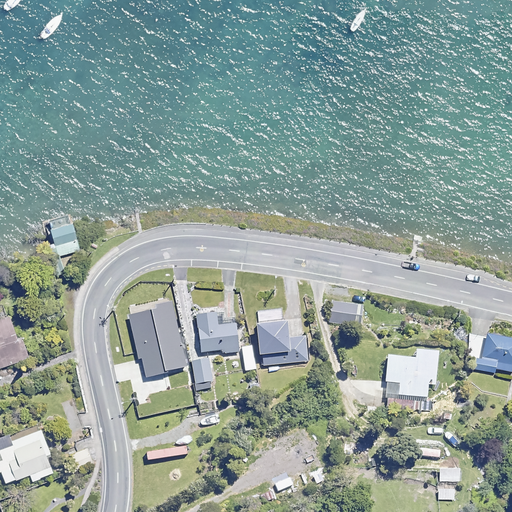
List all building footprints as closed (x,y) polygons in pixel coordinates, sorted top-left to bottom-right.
[(79,250),(70,215),(49,221),(58,255),(79,250)] [(362,306),(332,303),(330,321),(360,324),(362,306)] [(224,319),(222,311),(196,314),(202,353),(221,350),(222,354),(240,351),(235,317),(224,319)] [(164,323),(163,312),(141,313),(142,326),(135,327),(137,351),(154,350),(155,371),(164,370),(164,379),(173,379),(172,368),(178,367),(175,323),(164,323)] [(8,316),(0,318),(0,370),(25,362),(8,316)] [(289,338),(287,320),(257,323),(261,366),(308,361),(305,336),(289,338)] [(511,338),(488,333),(482,359),(478,358),(476,369),(494,373),(495,368),(511,372),(511,338)] [(256,369),(252,346),(242,348),(246,371),(256,369)] [(386,414),(432,417),(433,401),(427,401),(428,384),(436,385),(438,349),(416,348),(415,356),(388,355),(386,414)] [(213,388),(209,358),(192,360),(197,390),(213,388)] [(19,447),(4,452),(12,479),(57,465),(46,428),(16,437),(19,447)] [(315,459),(309,431),(300,433),(307,461),(315,459)] [(368,444),(345,442),(343,466),(367,468),(368,444)] [(87,447),(70,453),(76,471),(93,465),(87,447)] [(460,469),(440,468),(439,481),(459,483),(460,469)] [(317,481),(313,469),(294,475),(298,487),(317,481)] [(454,500),(454,489),(438,488),(438,500),(454,500)]
